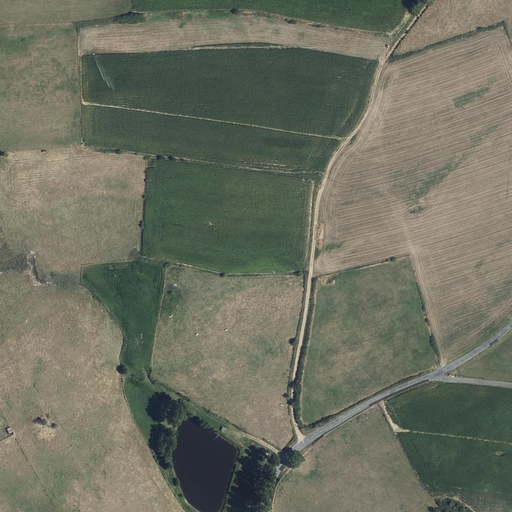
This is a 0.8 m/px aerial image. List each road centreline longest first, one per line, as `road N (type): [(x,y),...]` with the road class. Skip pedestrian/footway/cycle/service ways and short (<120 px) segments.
road 1 (track): [(431,0),(381,69),(319,194),(291,407),(301,443)]
road 2 (tertiary): [(266,511),(272,479),(301,443),(425,378)]
